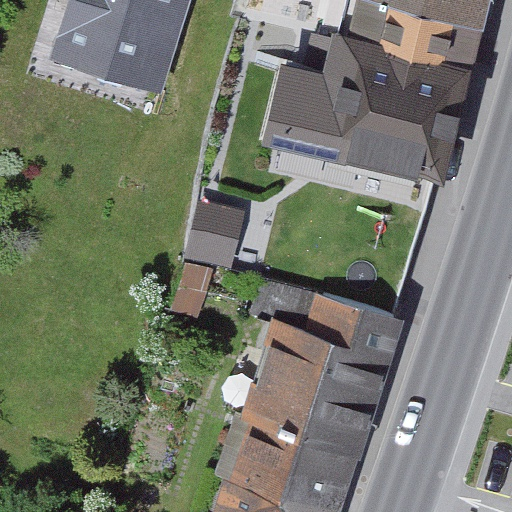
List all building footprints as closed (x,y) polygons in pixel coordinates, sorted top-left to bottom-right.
[(177,0),(77,0),(63,48),(154,76),(177,0)] [(396,0),(364,0),(355,38),(463,65),(474,17),(396,0)] [(477,0),(396,0),(474,17),(477,0)] [(438,166),(463,65),(355,38),(337,33),(329,68),(347,73),(344,84),(291,72),(277,128),(438,166)] [(189,249),(226,257),(232,233),(194,224),(189,249)] [(283,320),(251,418),(349,447),(394,309),(264,280),(255,313),(283,320)] [(331,503),(349,447),(251,418),(233,475),(331,503)] [(327,511),(331,503),(233,475),(219,511),(327,511)]
